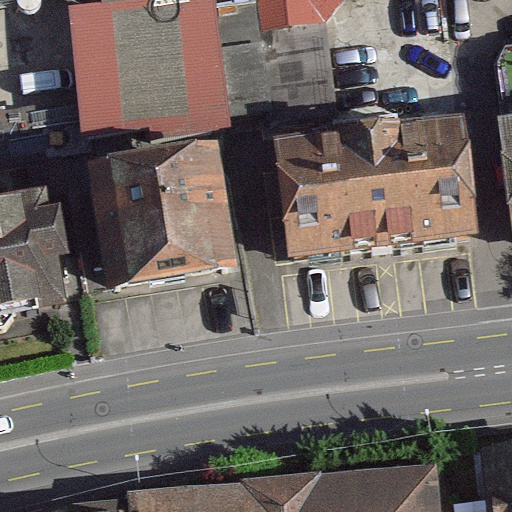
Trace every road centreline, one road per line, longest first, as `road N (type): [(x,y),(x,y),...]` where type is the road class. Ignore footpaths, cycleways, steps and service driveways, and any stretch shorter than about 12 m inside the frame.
road 1 (primary): [(0,448),(286,396),(511,368)]
road 2 (unknown): [(429,15),(481,372)]
